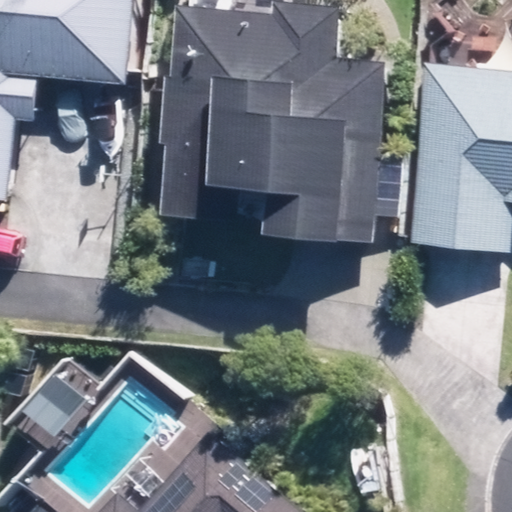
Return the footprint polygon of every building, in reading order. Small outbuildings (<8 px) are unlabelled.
[(141,75),(147,0),(0,0),(0,190),(25,193),(32,113),(51,115),(55,67),(141,75)] [(201,0),(185,205),(255,211),(258,175),(296,178),(292,227),(389,234),(391,210),(416,212),(420,152),(397,150),(405,50),(364,46),(368,0),(201,0)] [(511,58),(449,53),(433,233),(511,239),(511,58)] [(230,350),(220,385),(282,402),(291,368),(230,350)] [(328,511),(330,510),(224,419),(181,469),(124,419),(42,511),(328,511)]
